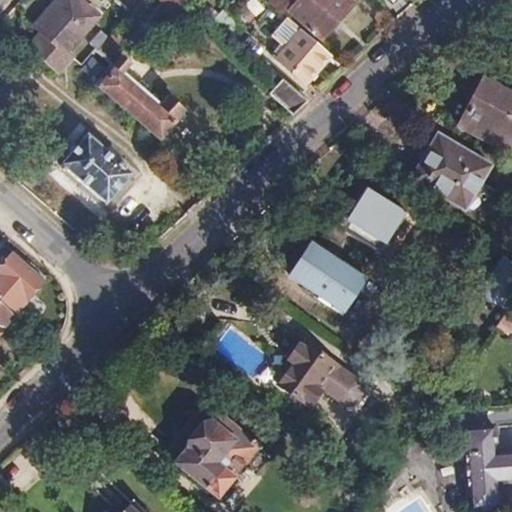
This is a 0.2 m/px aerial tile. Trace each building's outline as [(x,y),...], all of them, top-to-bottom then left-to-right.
[(66,51),(96,16),(76,0),(55,0),(34,24),(41,30),(66,51)] [(158,0),(174,11),(181,0),(158,0)] [(352,2),(349,0),(297,0),(289,10),(321,38),(352,2)] [(285,46),(300,28),(285,16),(271,35),(285,46)] [(329,53),(312,39),(300,28),(285,46),(276,57),(304,82),(329,53)] [(103,58),(120,39),(109,29),(103,36),(93,48),(103,58)] [(66,51),(41,30),(28,45),(58,70),(70,55),(66,51)] [(93,48),(103,36),(95,30),(85,42),(93,48)] [(160,103),(121,70),(128,63),(118,54),(95,81),(159,136),(182,109),(166,96),(160,103)] [(290,114),(305,100),(280,78),(267,94),(290,114)] [(506,147),(511,135),(511,96),(482,82),(461,125),(506,147)] [(131,172),(86,132),(60,162),(105,202),(131,172)] [(468,204),(489,166),(438,136),(416,171),(468,204)] [(377,251),(403,211),(364,186),(339,227),(377,251)] [(251,260),(228,243),(225,246),(214,255),(240,273),(251,260)] [(336,310),(360,275),(340,262),(339,264),(309,244),(289,274),(319,295),(318,297),(336,310)] [(0,301),(13,313),(40,282),(9,255),(0,265),(0,301)] [(511,262),(501,256),(491,273),(511,285),(511,262)] [(350,317),(371,285),(363,280),(342,311),(350,317)] [(0,328),(13,313),(0,301),(0,328)] [(187,321),(163,303),(151,315),(176,336),(187,321)] [(356,380),(331,363),(297,339),(282,362),(287,365),(272,383),(305,407),(319,388),(341,403),(353,403),(360,393),(356,380)] [(256,445),(217,414),(211,423),(210,422),(175,462),(215,496),(256,445)] [(499,485),(511,483),(511,450),(496,452),(493,425),(462,428),(469,511),(502,509),(499,485)] [(0,469),(11,496),(37,485),(25,457),(0,466),(0,469)] [(144,511),(133,501),(122,511),(144,511)]
